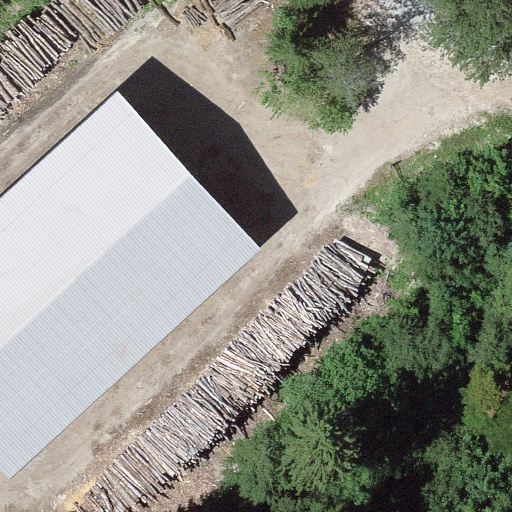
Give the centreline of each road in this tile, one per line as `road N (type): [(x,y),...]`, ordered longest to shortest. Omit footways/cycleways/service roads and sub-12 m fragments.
road 1 (track): [(2,511),(487,49)]
road 2 (residential): [(398,0),(457,37),(511,54)]
